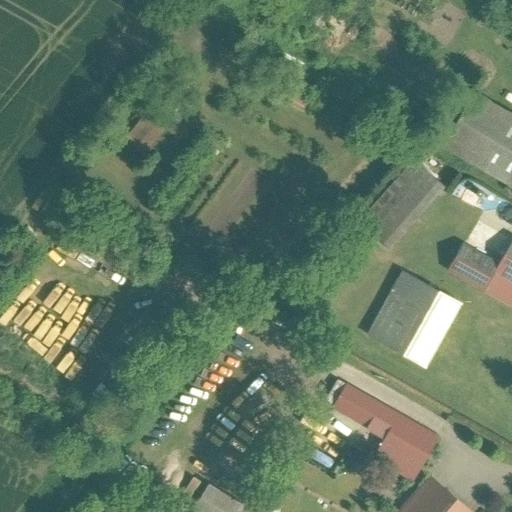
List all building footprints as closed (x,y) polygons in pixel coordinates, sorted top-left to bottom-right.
[(289,108),(304,110),(306,96),(291,93),(289,108)] [(511,118),(469,94),(440,146),(510,186),(511,181),(511,118)] [(145,153),(160,123),(139,112),(123,142),(145,153)] [(358,223),(389,250),(444,187),(413,160),(358,223)] [(511,238),(497,265),(461,245),(447,270),(511,305),(511,238)] [(402,272),(366,336),(422,368),(458,304),(402,272)] [(372,457),(411,480),(438,436),(347,382),(334,405),(369,426),(367,428),(384,438),(372,457)] [(469,511),(428,475),(395,511),(469,511)] [(207,484),(189,511),(248,511),(250,510),(207,484)]
